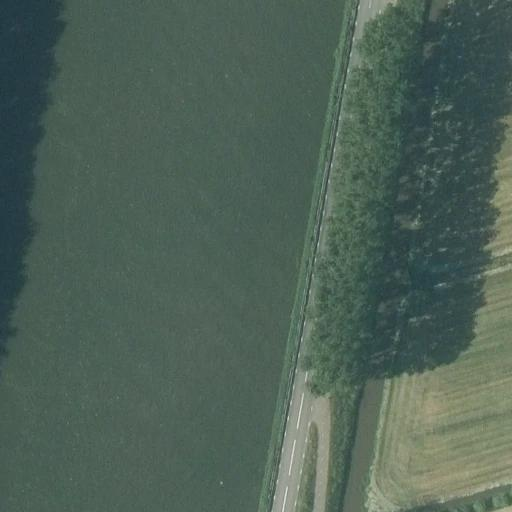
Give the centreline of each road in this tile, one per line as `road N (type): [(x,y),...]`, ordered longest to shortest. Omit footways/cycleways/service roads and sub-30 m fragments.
road 1 (tertiary): [(303,395),(372,5)]
road 2 (unclassified): [(303,395),(326,401),(317,511)]
